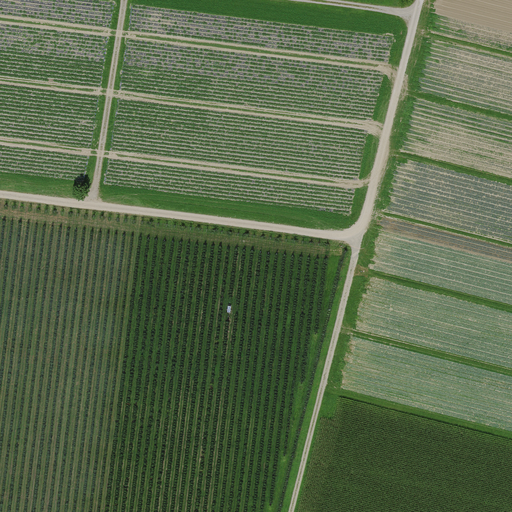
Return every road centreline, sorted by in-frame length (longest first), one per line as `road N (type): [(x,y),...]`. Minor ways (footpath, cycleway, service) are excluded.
road 1 (track): [(357,241),(0,196)]
road 2 (track): [(291,511),(357,241)]
road 3 (track): [(357,241),(421,0)]
road 4 (track): [(91,206),(125,0)]
